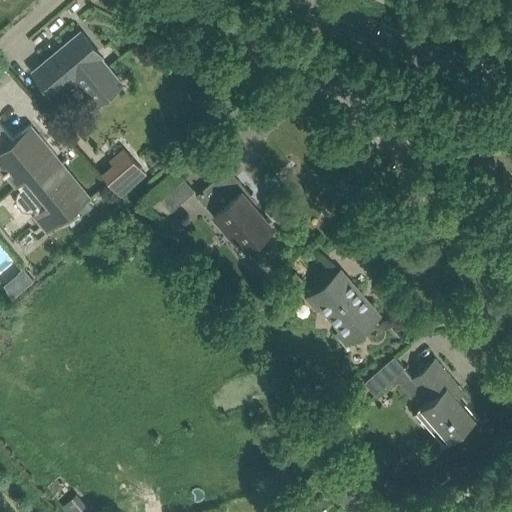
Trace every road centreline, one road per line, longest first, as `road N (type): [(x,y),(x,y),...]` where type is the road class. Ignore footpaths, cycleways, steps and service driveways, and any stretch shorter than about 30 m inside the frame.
road 1 (tertiary): [(511,254),(405,135),(337,77),(181,0)]
road 2 (tertiary): [(511,87),(301,0)]
